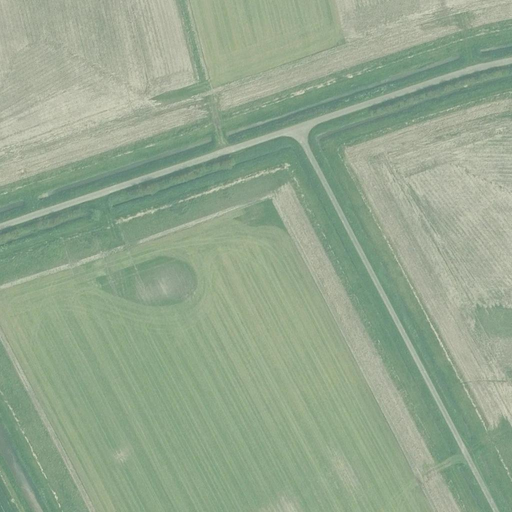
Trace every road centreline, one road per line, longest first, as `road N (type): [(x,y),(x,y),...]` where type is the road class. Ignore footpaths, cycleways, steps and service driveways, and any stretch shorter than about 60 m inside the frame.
road 1 (unclassified): [(484,511),(296,127)]
road 2 (unclassified): [(0,227),(296,127)]
road 3 (unclassified): [(296,127),(511,61)]
